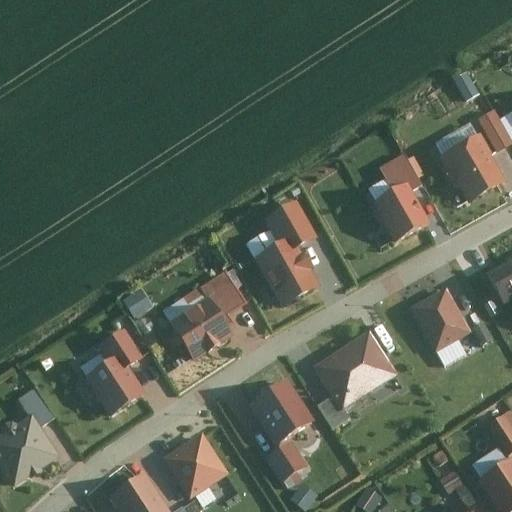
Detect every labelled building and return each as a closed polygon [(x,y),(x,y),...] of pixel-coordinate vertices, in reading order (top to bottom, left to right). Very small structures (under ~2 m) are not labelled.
[(497,154),(511,146),(494,115),(479,123),(497,154)] [(469,203),(501,184),(487,160),(491,158),(480,140),(441,162),(458,191),(461,189),(469,203)] [(419,179),(405,158),(379,175),(393,197),(411,184),(419,179)] [(434,220),(411,184),(393,197),(377,206),(400,242),(434,220)] [(316,243),(298,209),(276,222),(286,239),(291,246),(297,256),(316,243)] [(297,256),(291,246),(254,271),(283,317),(320,293),(297,256)] [(511,259),(507,262),(508,266),(487,278),(502,306),(511,300),(511,259)] [(246,322),(228,294),(212,304),(230,332),(246,322)] [(470,341),(446,295),(410,314),(434,360),(470,341)] [(212,304),(170,331),(194,368),(235,341),(230,332),(212,304)] [(491,343),(482,329),(471,335),(480,350),(491,343)] [(126,336),(108,349),(117,362),(125,374),(144,361),(126,336)] [(402,383),(376,342),(322,377),(339,404),(348,418),(402,383)] [(111,420),(142,399),(125,374),(117,362),(87,383),(111,420)] [(318,426),(291,386),(253,411),(280,451),(318,426)] [(47,427),(29,400),(13,410),(24,428),(30,438),(47,427)] [(339,404),(321,416),(337,441),(355,429),(348,418),(339,404)] [(24,428),(0,443),(0,484),(9,498),(51,469),(30,438),(24,428)] [(225,477),(202,439),(166,462),(190,499),(225,477)] [(308,475),(292,450),(267,467),(284,491),(308,475)] [(511,511),(511,464),(482,483),(499,511),(511,511)] [(165,511),(144,480),(113,500),(121,511),(165,511)] [(366,511),(374,511),(385,499),(372,488),(358,505),(366,511)]
